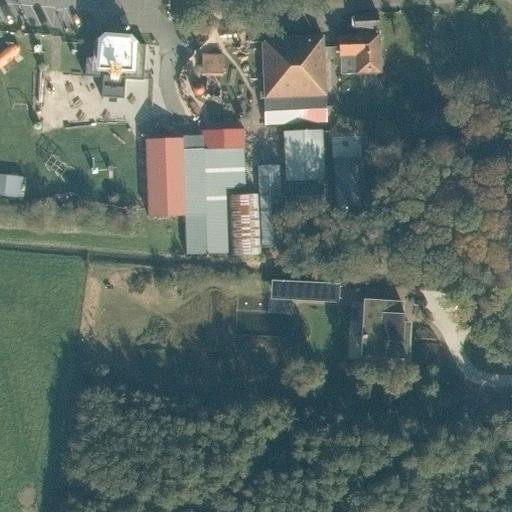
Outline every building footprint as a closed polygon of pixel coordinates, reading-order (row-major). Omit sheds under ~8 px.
[(376,13),(338,14),(338,66),(341,66),(341,74),(362,74),(362,66),(377,65),(376,13)] [(283,43),(263,44),(265,101),(264,101),(264,126),(324,124),(324,99),(327,99),(325,39),(283,40),(283,43)] [(86,45),(85,81),(103,81),(102,101),(125,101),(126,82),(144,83),(145,47),(134,47),(134,45),(130,41),(102,40),(97,44),(97,45),(86,45)] [(181,140),(145,141),(148,218),(184,217),(185,256),(226,254),(224,195),(224,189),(244,189),(242,130),(201,131),(202,150),(182,151),(181,140)] [(321,131),(282,133),(284,182),(323,181),(321,131)] [(361,159),(334,160),(336,209),(363,208),(361,159)] [(279,168),(257,168),(258,195),(259,249),(281,249),(279,168)] [(0,174),(0,194),(19,197),(21,177),(0,174)] [(111,193),(107,196),(107,201),(112,203),(117,200),(116,195),(111,193)] [(258,195),(227,196),(228,255),(259,254),(259,249),(258,195)] [(324,195),(283,197),(284,210),(325,208),(324,195)] [(335,304),(336,287),(338,287),(338,286),(270,283),(270,284),(275,284),(274,301),(335,304)] [(361,355),(406,358),(407,323),(400,323),(401,316),(403,316),(403,315),(401,314),(401,304),(356,302),(355,320),(363,321),(361,355)]
